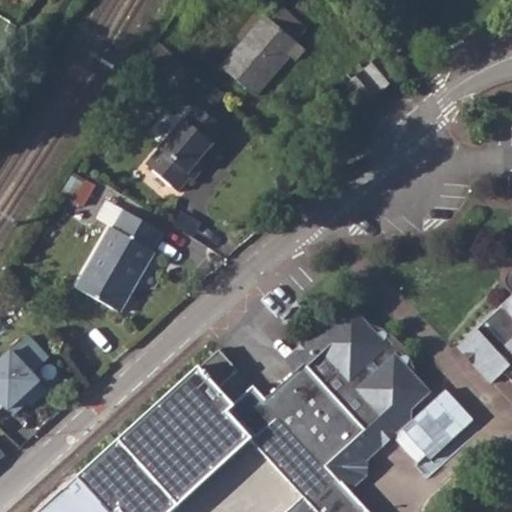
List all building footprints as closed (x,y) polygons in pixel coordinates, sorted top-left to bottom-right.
[(226,72),(261,102),(292,66),(296,71),(310,58),(301,47),(313,35),(287,12),(274,26),(269,23),(226,72)] [(408,66),(419,80),(428,73),(417,59),(408,66)] [(371,116),(407,84),(386,61),(350,92),(371,116)] [(180,196),(193,180),(190,176),(202,163),(216,148),(214,145),(225,133),(199,108),(148,167),(180,196)] [(78,288),(122,310),(155,255),(152,253),(161,232),(127,213),(119,227),(113,225),(78,288)] [(511,284),(511,285),(510,294),(511,296),(511,309),(464,351),(492,388),(505,377),(511,386),(511,284)] [(227,414),(251,439),(303,498),(286,511),(355,511),(343,498),(320,470),(338,455),(348,464),(359,464),(430,405),(404,377),(395,350),(381,335),(357,318),(349,307),(323,329),(319,326),(284,357),(296,372),(260,402),(250,392),(234,407),(227,414)] [(0,365),(0,414),(7,406),(16,416),(30,403),(33,407),(50,392),(35,375),(52,361),(32,338),(0,365)] [(216,349),(197,367),(216,387),(235,370),(216,349)] [(121,511),(170,511),(251,439),(227,414),(234,407),(216,387),(197,367),(124,434),(77,477),(109,511),(114,511),(118,508),(121,511)] [(0,460),(14,448),(0,430),(0,460)] [(109,511),(77,477),(38,511),(121,511),(118,508),(114,511),(109,511)]
